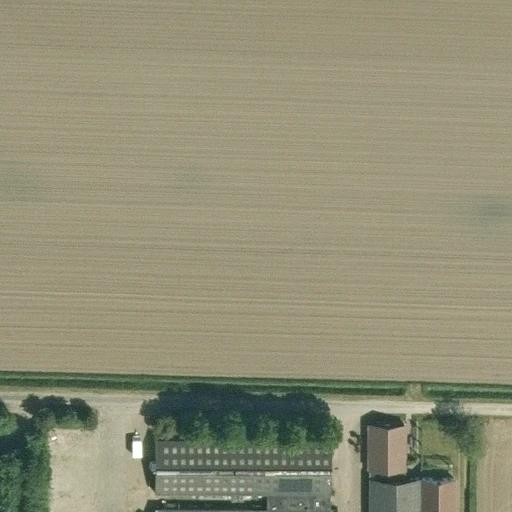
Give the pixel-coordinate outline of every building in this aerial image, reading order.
[(369,423),(369,470),(404,470),(405,424),(369,423)] [(69,457),(68,430),(45,431),(47,464),(96,462),(95,456),(69,457)] [(154,493),(267,493),(331,494),(330,440),(154,439),(154,493)] [(404,477),(369,477),(368,511),(454,511),(455,478),(404,477)] [(44,489),(43,511),(66,511),(67,489),(44,489)] [(267,509),(330,510),(331,494),(267,493),(267,509)]
